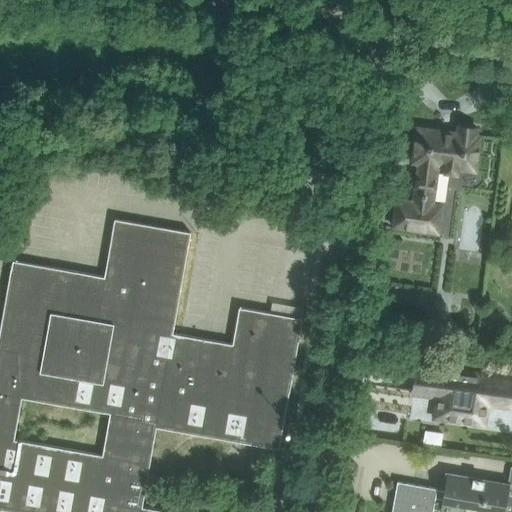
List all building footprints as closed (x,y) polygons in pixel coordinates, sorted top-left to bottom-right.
[(397,198),(393,226),(438,232),(442,205),(433,203),(438,166),(476,171),(481,135),(477,134),(477,129),(458,126),(457,132),(417,127),(412,162),(418,163),(413,200),(397,198)] [(329,162),(332,145),(315,142),(312,159),(313,159),(313,161),(313,162),(313,163),(314,165),(315,166),(317,167),(318,168),(320,168),(322,168),(324,167),(325,166),(326,165),(326,164),(327,163),(327,161),(329,162)] [(0,511),(173,511),(142,506),(156,426),(279,448),(302,318),(283,314),(239,307),(233,344),(173,333),(191,232),(115,218),(105,276),(13,260),(0,333),(0,511)] [(511,373),(416,360),(411,395),(435,398),(432,419),(487,427),(490,406),(511,409),(511,373)] [(398,481),(391,511),(433,511),(434,508),(436,497),(442,498),(440,509),(457,511),(505,511),(510,484),(507,484),(467,477),(447,473),(444,489),(444,492),(437,490),(437,488),(398,481)]
